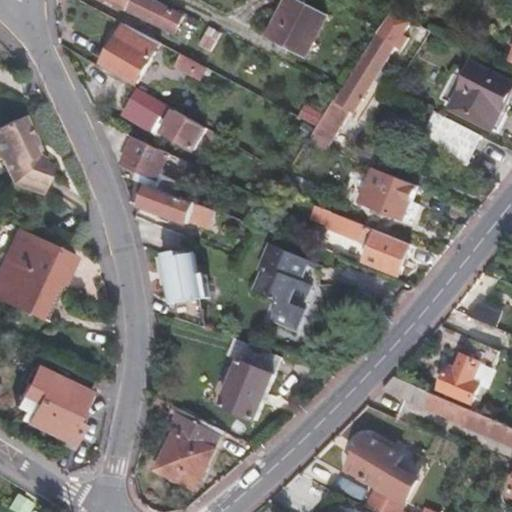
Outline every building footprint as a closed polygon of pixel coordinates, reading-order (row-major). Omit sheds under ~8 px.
[(156,0),(110,0),(177,32),(185,14),(156,0)] [(303,0),(288,0),(269,36),(313,58),(335,16),(303,0)] [(331,116),(325,125),(319,134),(337,143),(357,113),(367,118),(389,88),(384,83),(387,79),(392,73),(416,38),(410,34),(418,21),(403,13),(393,31),(348,91),(341,100),(331,116)] [(210,51),(222,29),(211,24),(200,46),(210,51)] [(162,44),(125,25),(107,59),(143,79),(162,44)] [(203,76),(207,66),(184,55),(180,64),(203,76)] [(511,85),(476,66),(452,108),(495,131),(506,113),(501,110),(511,90),(511,85)] [(392,73),(387,79),(393,83),(397,77),(392,73)] [(212,123),(151,90),(137,116),(158,128),(166,112),(175,117),(169,128),(199,145),(212,123)] [(323,125),(325,125),(331,116),(310,105),(305,115),(323,125)] [(467,167),(484,136),(437,111),(420,143),(467,167)] [(43,149),(31,119),(0,130),(0,155),(0,156),(5,159),(14,183),(42,196),(54,174),(50,164),(43,162),(39,150),(43,149)] [(141,180),(151,183),(162,187),(166,176),(161,174),(171,148),(137,134),(127,162),(142,168),(137,178),(141,180)] [(277,169),(265,162),(254,180),(266,187),(277,169)] [(422,183),(377,162),(363,194),(407,215),(422,183)] [(134,199),(135,204),(143,206),(144,204),(151,183),(141,180),(134,199)] [(151,183),(144,204),(191,222),(193,217),(211,223),(213,218),(217,207),(162,187),(151,183)] [(401,272),(415,243),(379,227),(321,200),(317,210),(333,218),(331,221),(363,236),(362,237),(373,242),(366,256),(401,272)] [(235,226),(240,215),(217,207),(213,218),(235,226)] [(57,284),(64,287),(76,262),(20,234),(0,273),(0,299),(40,320),(57,284)] [(275,299),(268,315),(294,328),(305,305),(301,303),(312,281),(310,279),(318,262),(270,240),(260,262),(264,265),(254,289),(275,299)] [(165,254),(175,302),(212,294),(207,271),(199,273),(193,247),(165,254)] [(46,323),(64,287),(57,284),(40,320),(46,323)] [(482,303),(469,316),(496,327),(503,312),(482,303)] [(235,336),(230,353),(245,358),(228,409),(264,421),(285,354),(235,336)] [(443,387),(476,401),(482,403),(503,352),(471,339),(457,373),(450,370),(443,387)] [(88,393),(36,368),(16,407),(30,414),(25,424),(62,443),(60,446),(68,450),(80,424),(75,422),(88,393)] [(511,424),(503,421),(482,412),(480,411),(473,408),(398,376),(385,389),(465,423),(464,426),(511,445),(511,424)] [(476,401),(473,408),(480,411),(482,403),(476,401)] [(503,421),(507,411),(486,402),(482,412),(503,421)] [(225,431),(182,407),(179,413),(222,436),(225,431)] [(503,421),(511,424),(511,412),(507,411),(503,421)] [(195,488),(217,446),(222,436),(179,413),(170,429),(177,433),(158,470),(195,488)] [(368,500),(392,510),(393,506),(402,510),(411,490),(385,479),(400,443),(362,427),(346,463),(378,477),(368,500)] [(238,457),(247,443),(225,431),(222,436),(217,446),(238,457)] [(15,511),(29,511),(35,504),(18,492),(9,507),(15,511)]
